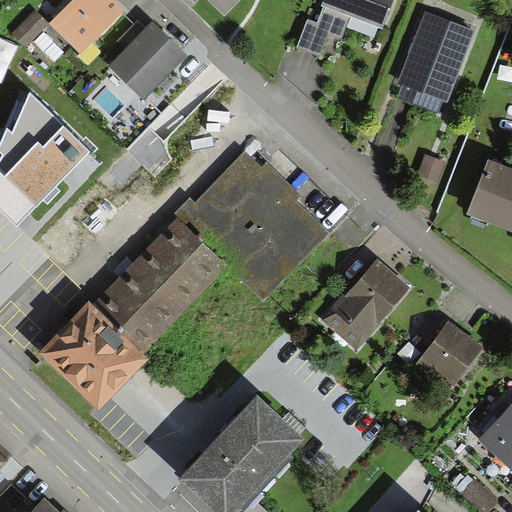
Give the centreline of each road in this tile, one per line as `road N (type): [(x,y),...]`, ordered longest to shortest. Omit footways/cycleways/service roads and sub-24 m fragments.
road 1 (residential): [(166,0),(423,245),(511,315)]
road 2 (primary): [(122,511),(0,390)]
